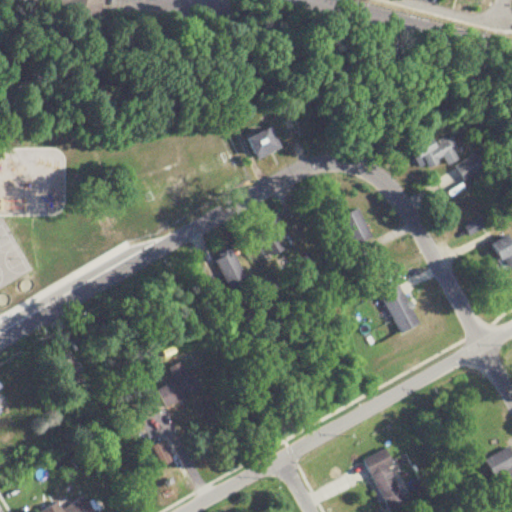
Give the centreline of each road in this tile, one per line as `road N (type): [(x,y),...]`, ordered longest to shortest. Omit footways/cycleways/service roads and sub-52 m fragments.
road 1 (residential): [(0,340),(302,168),(346,163)]
road 2 (residential): [(178,511),(511,325)]
road 3 (residential): [(346,163),(396,199),(511,407)]
road 4 (tertiary): [(307,0),(511,51)]
